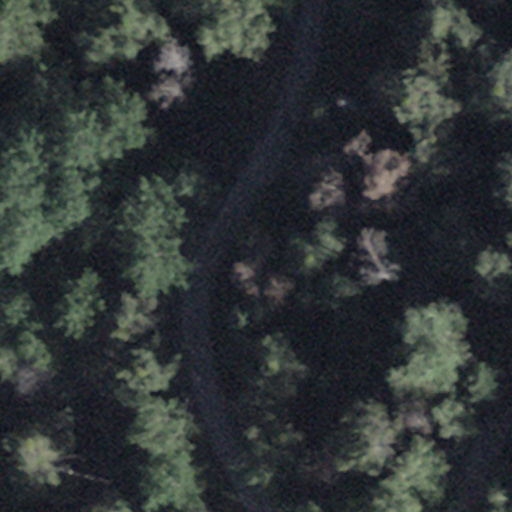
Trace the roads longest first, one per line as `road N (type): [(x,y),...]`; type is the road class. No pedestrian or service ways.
road 1 (track): [(269,511),(213,417),(192,352),(198,261),(272,142),(303,54),(304,0)]
road 2 (track): [(511,388),(483,448),(471,511)]
